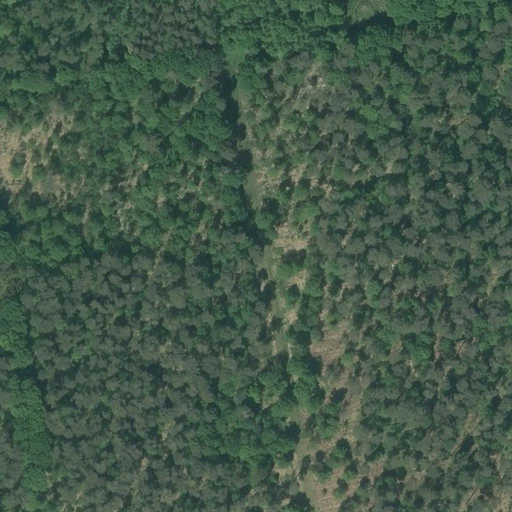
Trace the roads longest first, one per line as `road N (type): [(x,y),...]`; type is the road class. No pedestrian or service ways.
road 1 (track): [(228,73),(311,511)]
road 2 (track): [(0,287),(43,511)]
